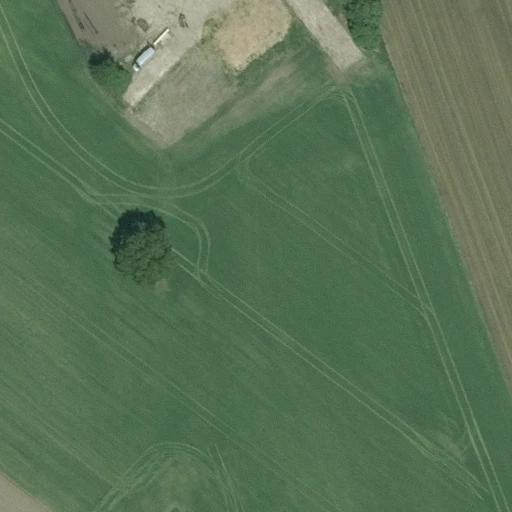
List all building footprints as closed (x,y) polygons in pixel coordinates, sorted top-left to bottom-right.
[(174,139),(281,42),(243,0),(237,0),(134,93),(174,139)] [(172,23),(178,12),(166,5),(160,15),(172,23)] [(124,22),(108,31),(120,53),(136,44),(124,22)] [(350,39),(352,55),(370,53),(368,37),(350,39)] [(356,65),(362,80),(383,72),(378,58),(356,65)] [(266,105),(278,99),(272,87),(260,92),(266,105)]
